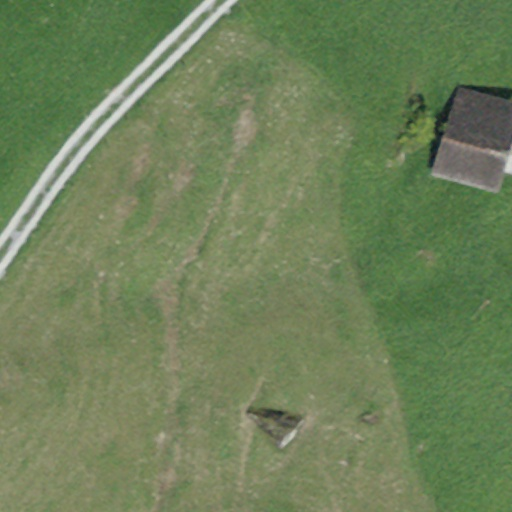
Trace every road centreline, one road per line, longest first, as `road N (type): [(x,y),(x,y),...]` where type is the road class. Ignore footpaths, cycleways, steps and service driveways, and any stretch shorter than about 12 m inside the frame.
road 1 (track): [(147,511),(172,443),(163,293),(242,149),(276,0)]
road 2 (track): [(0,259),(63,169),(222,0)]
